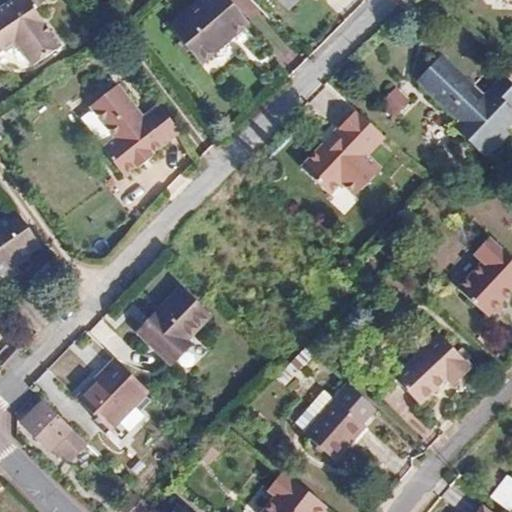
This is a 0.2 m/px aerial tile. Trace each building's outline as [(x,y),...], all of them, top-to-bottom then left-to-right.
[(44,20),(67,6),(62,0),(29,0),(33,5),(0,28),(0,72),(1,74),(28,55),(43,77),(71,58),(44,20)] [(240,50),(259,31),(231,3),(186,45),(214,74),(233,56),(230,52),(236,46),(240,50)] [(511,93),(492,113),(478,100),(484,94),(455,67),(433,89),(475,130),(469,136),(495,160),(511,142),(511,93)] [(164,169),(161,164),(190,144),(169,117),(145,135),(137,125),(145,119),(127,96),(100,117),(124,151),(111,161),(130,188),(144,178),(147,182),(164,169)] [(422,111),(409,98),(394,114),(407,126),(422,111)] [(391,140),(363,112),(341,136),(347,142),(337,153),(331,147),(309,171),(337,197),(348,186),(363,198),(388,171),(374,159),(391,140)] [(106,195),(73,222),(87,239),(121,212),(106,195)] [(42,256),(20,223),(0,236),(0,282),(1,283),(42,256)] [(511,287),(511,258),(491,237),(474,254),(484,265),(460,288),(485,314),(511,287)] [(194,346),(219,321),(189,293),(147,336),(180,369),(198,350),(194,346)] [(473,371),(440,338),(396,382),(423,408),(449,382),(456,388),(473,371)] [(156,396),(122,362),(83,403),(116,437),(156,396)] [(327,424),(355,448),(370,430),(383,415),(356,391),(341,408),(327,424)] [(315,415),(327,424),(341,408),(330,398),(315,415)] [(92,448),(48,404),(25,427),(56,455),(59,453),(63,457),(67,454),(77,463),(92,448)] [(302,430),(313,440),(327,424),(315,415),(302,430)] [(343,469),(355,455),(352,452),(355,448),(327,424),(313,440),(312,441),(343,469)] [(355,448),(358,451),(374,433),(370,430),(355,448)] [(202,464),(214,472),(225,460),(214,452),(213,452),(202,464)] [(334,511),(336,511),(290,476),(281,488),(312,511),(334,511)] [(511,486),(503,497),(511,503),(511,486)] [(275,511),(312,511),(281,488),(276,495),(284,501),(275,511)] [(155,511),(156,511),(141,496),(126,511),(155,511)]
